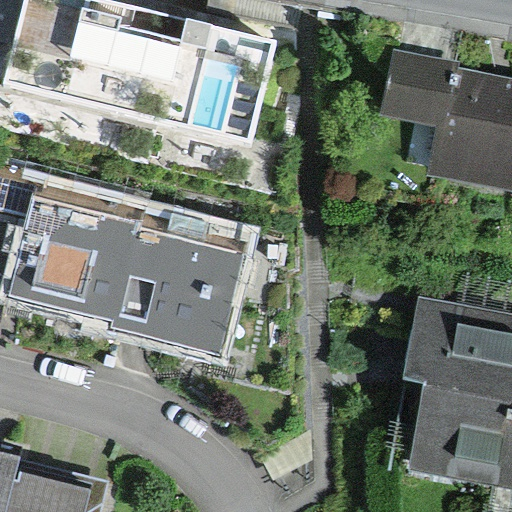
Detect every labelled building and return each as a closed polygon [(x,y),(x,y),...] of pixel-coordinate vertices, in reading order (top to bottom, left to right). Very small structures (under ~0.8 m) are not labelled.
[(134,0),(0,0),(0,92),(250,154),(276,50),(227,38),(231,24),(134,0)] [(511,188),(511,81),(452,70),(454,62),(392,51),(380,114),(433,124),(424,173),(511,188)] [(143,213),(43,187),(16,293),(115,319),(143,213)] [(242,238),(143,213),(115,319),(215,345),(242,238)] [(511,314),(414,297),(399,380),(420,384),(404,472),(511,491),(511,314)] [(70,511),(78,484),(0,464),(0,511),(70,511)]
